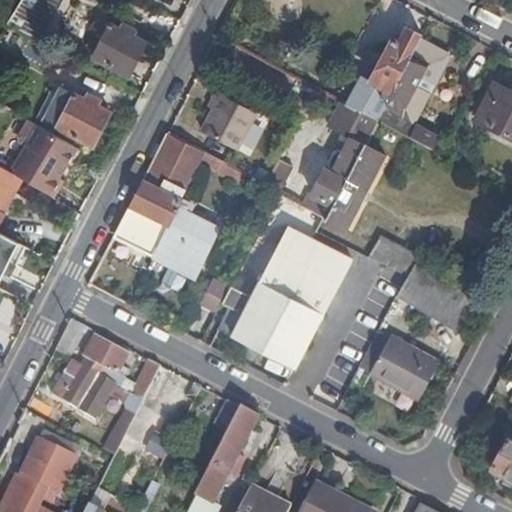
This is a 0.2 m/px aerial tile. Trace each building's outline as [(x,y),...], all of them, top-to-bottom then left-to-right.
[(18,0),(5,20),(36,36),(57,0),(18,0)] [(93,56),(129,74),(146,41),(110,22),(93,56)] [(421,41),(423,37),(406,28),(398,42),(391,39),(369,80),(393,93),(421,41)] [(449,56),(421,41),(393,93),(378,121),(429,147),(434,149),(439,139),(411,124),(417,114),(419,115),(449,56)] [(43,116),(94,143),(110,109),(60,84),(43,116)] [(511,139),(511,94),(493,84),(474,120),(511,139)] [(255,113),(216,92),(208,107),(211,109),(200,130),(236,149),(255,113)] [(378,121),(341,101),(329,127),(349,137),(342,152),(337,150),(333,151),(327,162),(329,167),(332,169),(331,172),(324,168),(310,195),(307,193),(302,204),(324,216),(326,217),(327,217),(365,145),(378,121)] [(58,199),(67,185),(59,180),(77,150),(25,120),(17,134),(19,140),(25,143),(10,169),(21,176),(58,199)] [(151,257),(153,258),(180,201),(199,163),(204,152),(166,133),(105,252),(138,268),(148,248),(154,251),(151,257)] [(385,155),(365,145),(327,217),(326,217),(324,220),(345,231),(385,155)] [(245,174),(204,152),(199,163),(240,184),(245,174)] [(292,165),(278,157),(263,184),(278,191),(292,165)] [(10,169),(0,163),(0,214),(21,176),(10,169)] [(268,172),(259,167),(254,176),(263,181),(268,172)] [(279,192),(266,217),(288,228),(311,240),(324,216),(302,204),(279,192)] [(180,201),(153,258),(193,278),(218,227),(181,209),(184,202),(180,201)] [(311,240),(288,228),(268,268),(244,314),(240,312),(249,296),(232,287),(224,303),(230,307),(219,329),(294,368),(321,314),(323,315),(351,261),(311,240)] [(0,233),(0,288),(2,289),(24,245),(0,233)] [(406,277),(415,264),(416,263),(378,243),(370,258),(406,277)] [(456,332),(475,299),(460,290),(415,264),(406,277),(395,296),(456,332)] [(199,305),(214,313),(228,287),(212,279),(199,305)] [(69,358),(85,327),(71,320),(55,351),(69,358)] [(129,350),(98,334),(86,357),(86,358),(82,366),(143,402),(161,366),(151,361),(137,385),(125,379),(126,377),(117,372),(129,350)] [(437,365),(388,338),(368,377),(417,402),(437,365)] [(82,366),(71,360),(51,393),(93,419),(107,395),(123,405),(125,408),(103,450),(114,456),(143,402),(82,366)] [(511,396),(510,401),(511,401),(511,439),(508,437),(491,469),(511,480),(511,396)] [(241,407),(228,401),(215,425),(228,432),(241,407)] [(165,456),(188,412),(174,405),(152,449),(165,456)] [(241,407),(228,432),(195,496),(212,504),(226,477),(235,482),(247,460),(237,455),(258,416),(241,407)] [(16,475),(0,506),(0,511),(33,511),(41,498),(52,504),(75,458),(38,440),(19,477),(16,475)] [(137,510),(137,511),(143,511),(156,488),(150,485),(137,510)] [(369,511),(318,485),(303,511),(369,511)] [(271,499),(250,487),(237,511),(288,511),(291,507),(272,497),(271,499)]
